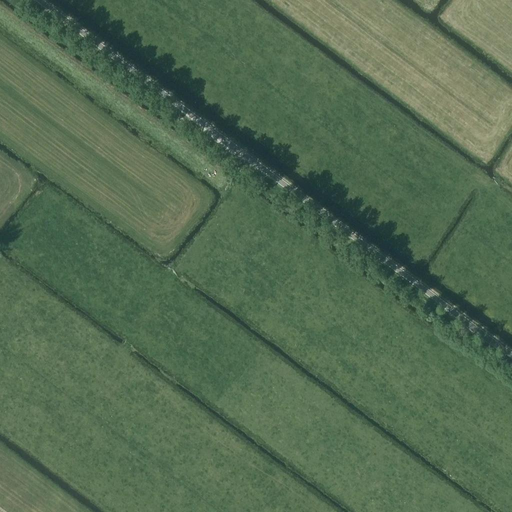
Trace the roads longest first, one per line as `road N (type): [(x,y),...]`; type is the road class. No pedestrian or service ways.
road 1 (unclassified): [(511,351),(45,0)]
road 2 (track): [(114,363),(238,200),(234,185),(256,157)]
